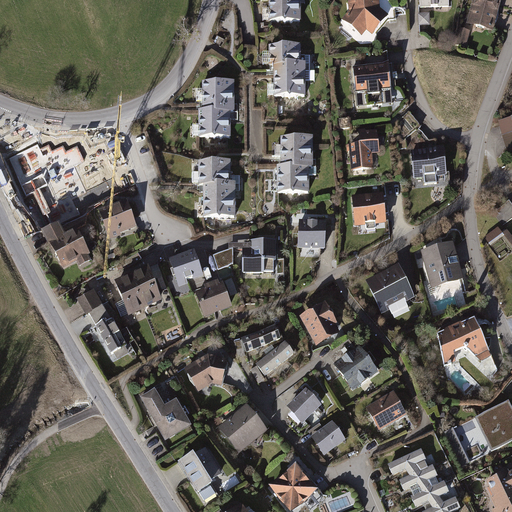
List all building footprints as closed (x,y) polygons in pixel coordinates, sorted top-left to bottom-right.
[(268,0),(269,22),(301,22),(301,0),(268,0)] [(379,0),(353,0),(348,0),(349,11),(342,20),(362,36),(367,30),(373,35),(389,15),(380,8),(379,0)] [(419,0),(420,9),(450,7),(449,0),(419,0)] [(502,0),(473,0),(467,24),(494,31),(502,0)] [(430,14),(418,14),(419,26),(430,25),(430,14)] [(471,31),(459,28),(455,45),(466,48),(471,31)] [(301,45),(269,45),(269,66),(274,66),(274,98),(306,97),(306,62),(301,62),(301,45)] [(389,64),(353,67),(357,108),(393,104),(389,64)] [(234,81),(202,82),(203,110),(198,110),(198,138),(231,138),(231,113),(234,113),(234,81)] [(511,97),(511,116),(497,121),(506,150),(511,147),(511,96),(511,97)] [(366,130),(359,131),(359,135),(349,136),(350,145),(347,145),(347,152),(349,152),(352,171),(374,169),(372,153),(379,153),(377,131),(366,132),(366,130)] [(313,136),(281,137),(281,165),(276,165),(276,194),(309,193),(309,168),(313,168),(313,136)] [(54,146),(18,169),(36,198),(73,175),(54,146)] [(445,147),(411,151),(414,179),(424,178),(425,185),(438,184),(438,183),(446,182),(445,176),(448,176),(445,147)] [(231,161),(198,161),(198,186),(203,186),(203,219),(235,218),(235,183),(231,183),(231,161)] [(384,193),(352,196),(355,227),(387,224),(384,193)] [(128,199),(98,209),(109,240),(122,236),(121,233),(138,227),(128,199)] [(511,218),(511,205),(509,201),(493,213),(502,226),(511,218)] [(327,222),(299,220),(298,249),(325,251),(327,222)] [(60,222),(42,230),(62,269),(77,262),(80,266),(92,261),(89,256),(91,254),(77,228),(66,233),(60,222)] [(498,227),(484,238),(489,243),(502,233),(511,245),(511,235),(511,236),(507,229),(502,233),(498,227)] [(229,250),(213,255),(218,270),(234,265),(234,249),(242,249),(242,274),(264,274),(264,273),(275,273),(275,262),(276,262),(276,241),(250,241),(250,243),(229,243),(229,250)] [(454,242),(422,251),(429,280),(424,282),(430,302),(467,292),(454,242)] [(194,250),(169,259),(179,287),(188,284),(187,282),(203,276),(194,250)] [(399,265),(366,281),(382,314),(390,310),(393,316),(410,307),(407,303),(415,299),(399,265)] [(147,267),(113,281),(128,316),(162,302),(147,267)] [(205,289),(195,293),(204,318),(232,308),(223,282),(219,284),(218,281),(204,286),(205,289)] [(94,291),(77,300),(86,316),(89,314),(103,306),(94,291)] [(326,302),(299,317),(316,347),(341,334),(336,325),(338,324),(326,302)] [(103,306),(89,314),(111,355),(126,346),(112,320),(111,321),(103,306)] [(445,331),(438,334),(444,367),(456,363),(455,353),(465,348),(482,363),(493,358),(475,318),(462,324),(461,323),(444,330),(445,331)] [(276,326),(241,339),(246,353),(281,340),(276,326)] [(335,364),(334,365),(353,392),(379,373),(359,346),(356,349),(349,340),(329,355),(335,364)] [(245,357),(241,341),(234,343),(238,358),(245,357)] [(285,343),(256,365),(265,377),(294,355),(285,343)] [(208,355),(184,369),(198,393),(212,385),(222,387),(228,360),(208,355)] [(265,381),(257,367),(251,370),(258,384),(265,381)] [(155,389),(140,397),(166,441),(191,427),(176,400),(165,407),(155,389)] [(306,390),(286,408),(291,412),(288,415),(302,429),(309,425),(306,422),(322,407),(306,390)] [(394,392),(366,408),(379,431),(407,415),(394,392)] [(511,407),(509,402),(476,418),(492,452),(511,442),(511,407)] [(246,406),(218,429),(239,455),(267,432),(246,406)] [(33,431),(24,418),(8,429),(13,436),(14,435),(18,441),(33,431)] [(333,423),(311,438),(324,457),(346,442),(333,423)] [(470,464),(453,429),(445,433),(462,468),(470,464)] [(193,452),(177,462),(197,494),(199,493),(204,501),(215,495),(210,486),(213,484),(211,482),(223,475),(206,448),(194,455),(193,452)] [(422,451),(388,466),(393,477),(405,472),(410,477),(400,482),(405,492),(417,488),(422,494),(411,498),(416,509),(428,504),(433,510),(427,511),(455,511),(462,509),(456,499),(444,504),(440,498),(450,494),(445,483),(439,485),(437,478),(439,477),(433,467),(428,469),(425,462),(427,461),(422,451)] [(296,466),(268,487),(287,511),(294,511),(318,494),(296,466)] [(509,471),(486,482),(494,498),(490,500),(495,509),(492,510),(492,511),(511,511),(511,472),(510,473),(509,471)] [(238,476),(222,484),(225,492),(242,484),(238,476)]
